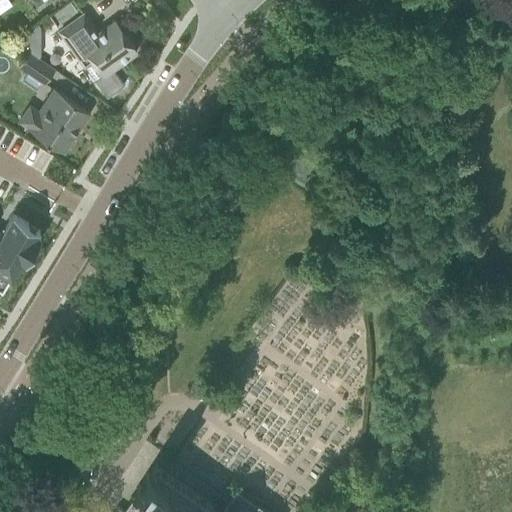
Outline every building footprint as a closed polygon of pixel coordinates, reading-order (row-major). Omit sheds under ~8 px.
[(67,25),(59,31),(83,64),(91,58),(103,74),(94,80),(106,97),(124,85),(112,68),(136,51),(115,21),(97,33),(83,14),(67,25)] [(18,65),(45,83),(54,69),(27,51),(18,65)] [(90,112),(73,101),(54,87),(27,127),(63,152),(90,112)] [(0,290),(2,291),(10,277),(11,277),(21,261),(25,263),(28,259),(32,261),(39,249),(35,247),(41,237),(37,234),(39,229),(13,214),(1,233),(2,234),(0,236),(0,290)] [(270,511),(236,489),(234,492),(229,488),(224,496),(223,498),(227,501),(225,503),(221,501),(217,502),(213,506),(158,466),(157,463),(154,463),(155,466),(150,472),(148,471),(136,488),(138,489),(123,511),(118,507),(113,511),(270,511)]
